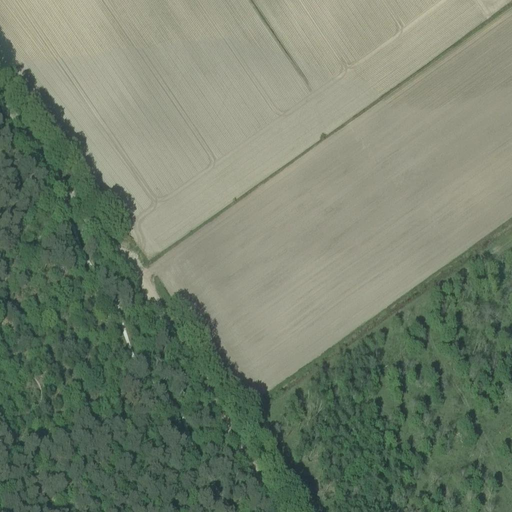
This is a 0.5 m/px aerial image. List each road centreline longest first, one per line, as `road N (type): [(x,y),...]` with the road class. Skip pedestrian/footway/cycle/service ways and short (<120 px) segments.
road 1 (track): [(275,511),(137,279),(69,196)]
road 2 (unclassified): [(69,196),(0,97)]
